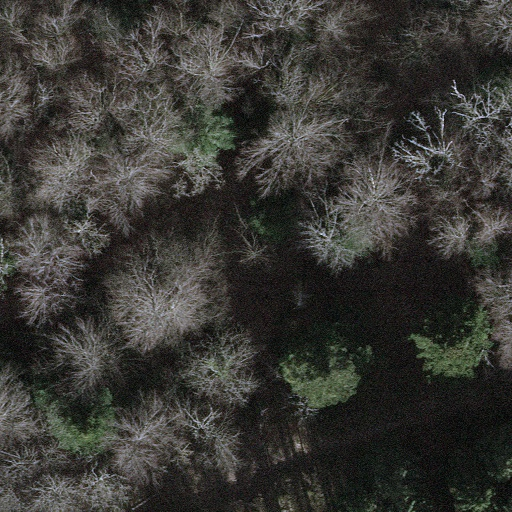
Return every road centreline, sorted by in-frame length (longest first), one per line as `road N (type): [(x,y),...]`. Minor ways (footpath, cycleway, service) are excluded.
road 1 (track): [(0,303),(511,36)]
road 2 (track): [(511,365),(6,511)]
